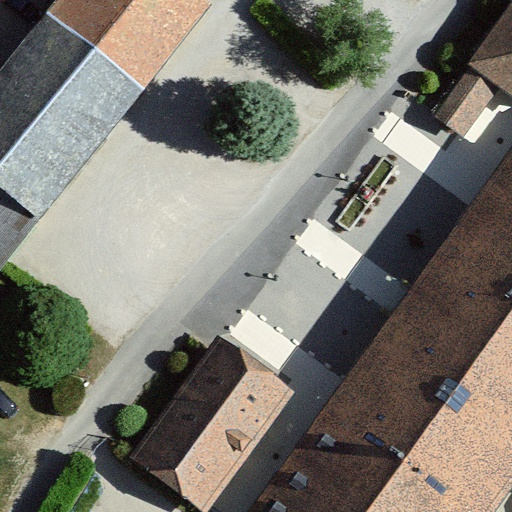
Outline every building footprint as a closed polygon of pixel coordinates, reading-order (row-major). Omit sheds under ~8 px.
[(204,20),(178,0),(64,0),(0,82),(0,206),(36,234),(204,20)] [(511,12),(432,123),(461,145),(495,99),(511,111),(511,12)] [(511,160),(257,511),(492,511),(511,485),(511,160)] [(105,305),(136,265),(89,228),(58,267),(105,305)] [(130,471),(186,511),(213,511),(292,404),(218,350),(130,471)]
